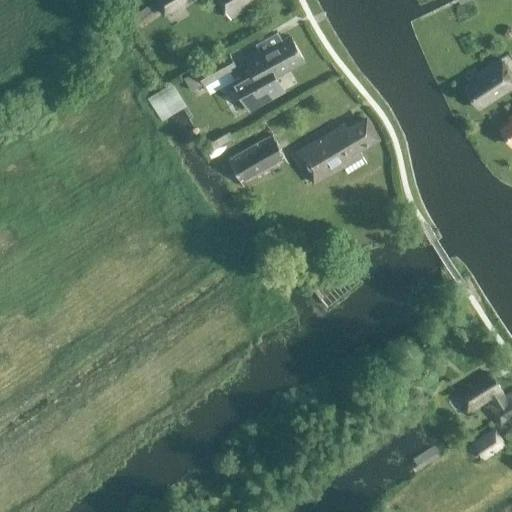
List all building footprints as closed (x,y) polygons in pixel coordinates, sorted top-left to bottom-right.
[(136,27),(159,10),(164,18),(191,0),(152,0),(154,2),(131,20),(136,27)] [(257,4),(254,0),(218,0),(231,20),(257,4)] [(303,60),(290,37),(282,42),(277,33),(256,44),(259,50),(244,58),(252,73),(233,83),(249,111),(284,92),(275,76),(303,60)] [(204,85),(236,67),(228,52),(195,69),(196,71),(184,77),(191,91),(203,84),(204,85)] [(464,88),(477,108),(511,85),(511,75),(504,63),(464,88)] [(511,113),(507,117),(510,121),(499,129),(511,147),(511,113)] [(348,126),(299,154),(316,182),(362,156),(358,150),(378,139),(366,119),(349,129),(348,126)] [(230,161),(244,187),(287,163),(273,137),(230,161)] [(346,264),(313,291),(327,309),(361,282),(346,264)] [(511,416),(511,393),(506,397),(503,392),(505,391),(493,372),(457,396),(468,413),(491,398),(495,405),(490,408),(501,424),(511,416)] [(492,432),(475,443),(485,458),(502,447),(492,432)]
